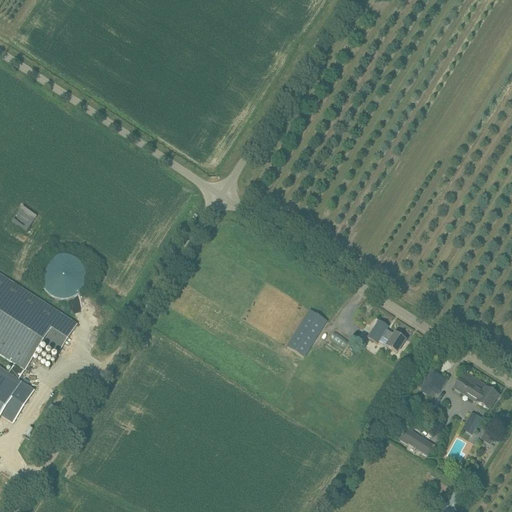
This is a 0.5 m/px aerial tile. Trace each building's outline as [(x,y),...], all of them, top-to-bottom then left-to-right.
[(12,222),(26,232),(37,216),(22,207),(12,222)] [(56,257),(52,258),(46,263),(44,266),(41,272),(40,279),(41,283),(43,289),(47,294),(50,296),(55,299),(59,300),(63,300),(65,300),(69,300),(73,298),(77,295),(79,294),(82,289),(85,284),(86,278),(85,274),(84,269),(82,265),(79,262),(76,260),(73,258),(67,256),(63,255),(56,257)] [(0,355),(15,364),(25,371),(42,345),(57,355),(77,325),(0,275),(0,355)] [(304,358),(326,322),(327,322),(310,311),(287,348),(304,358)] [(397,354),(400,349),(405,341),(395,334),(394,335),(386,330),(388,328),(379,321),(367,338),(377,345),(382,337),(389,342),(386,347),(397,354)] [(427,367),(415,386),(417,387),(418,388),(422,390),(421,393),(432,400),(436,395),(438,396),(447,381),(440,376),(427,367)] [(0,418),(1,417),(13,424),(34,392),(0,369),(0,418)] [(471,400),(481,383),(464,372),(459,381),(454,388),(471,400)] [(488,411),(492,405),(498,396),(486,388),(487,387),(481,383),(471,400),(488,411)] [(482,419),(471,414),(462,431),(471,437),(482,419)] [(433,447),(413,435),(406,431),(400,440),(407,445),(408,443),(427,455),(433,447)] [(497,438),(486,431),(480,440),(491,447),(497,438)] [(458,487),(444,510),(446,511),(456,511),(468,493),(460,489),(458,487)]
